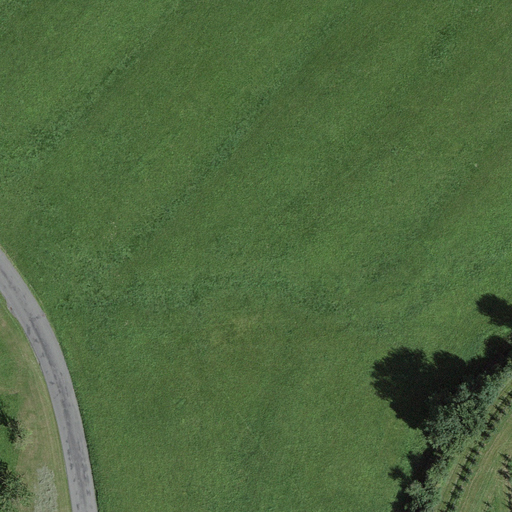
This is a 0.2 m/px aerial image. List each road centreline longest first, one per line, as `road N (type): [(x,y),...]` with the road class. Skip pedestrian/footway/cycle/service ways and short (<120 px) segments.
road 1 (unclassified): [(85,511),(52,354),(0,265)]
road 2 (track): [(511,381),(486,406),(446,511)]
